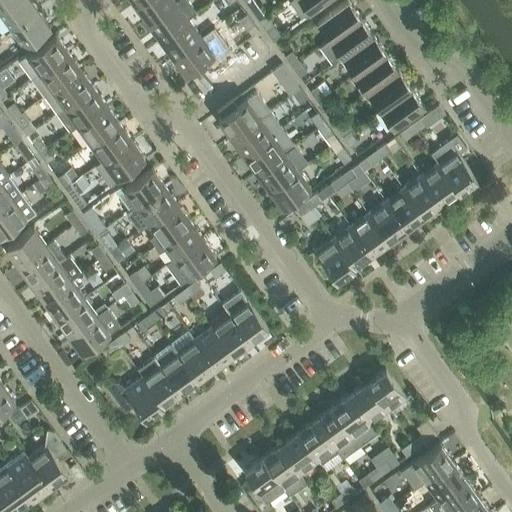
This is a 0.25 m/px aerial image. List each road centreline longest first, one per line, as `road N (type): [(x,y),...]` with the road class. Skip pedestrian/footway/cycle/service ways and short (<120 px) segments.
road 1 (residential): [(331,321),(188,132),(147,111),(80,21),(81,0)]
road 2 (residential): [(136,466),(0,289)]
road 3 (residential): [(511,496),(465,433),(462,405),(399,324)]
road 4 (residential): [(174,437),(331,321)]
road 5 (residential): [(511,137),(450,54),(419,44),(388,0)]
road 6 (residential): [(399,324),(511,242)]
